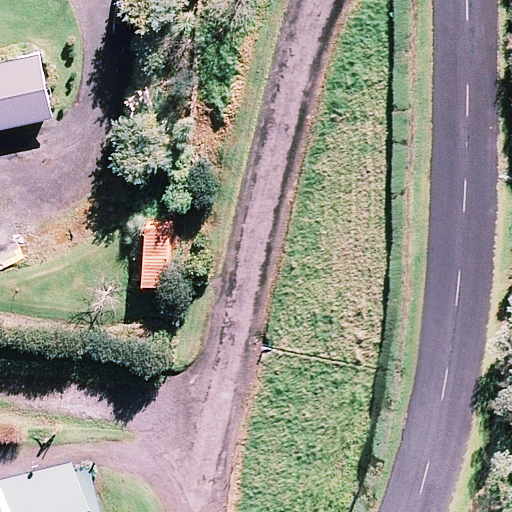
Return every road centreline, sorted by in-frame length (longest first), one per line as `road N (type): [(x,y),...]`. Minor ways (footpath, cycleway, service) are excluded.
road 1 (unclassified): [(418,511),(438,457),(465,266),(481,0)]
road 2 (track): [(212,435),(0,399)]
